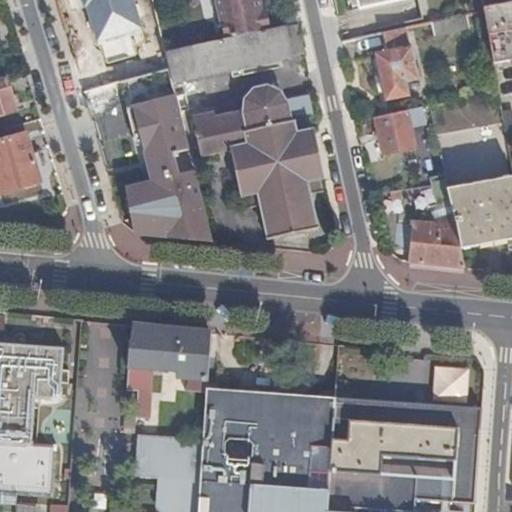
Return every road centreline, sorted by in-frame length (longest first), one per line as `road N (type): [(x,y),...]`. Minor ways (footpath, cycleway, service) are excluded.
road 1 (residential): [(373,305),(312,0)]
road 2 (residential): [(26,0),(101,275)]
road 3 (secondary): [(373,305),(101,275)]
road 4 (residential): [(495,511),(504,318)]
road 5 (secondary): [(504,318),(373,305)]
